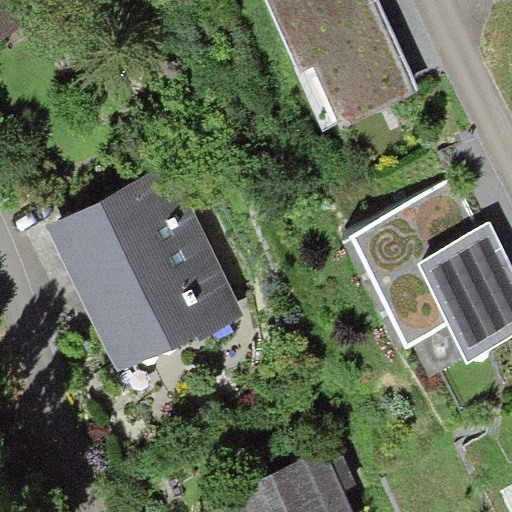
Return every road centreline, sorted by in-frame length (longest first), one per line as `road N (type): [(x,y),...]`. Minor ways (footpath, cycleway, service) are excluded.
road 1 (residential): [(0,268),(84,511)]
road 2 (residential): [(424,0),(511,189)]
